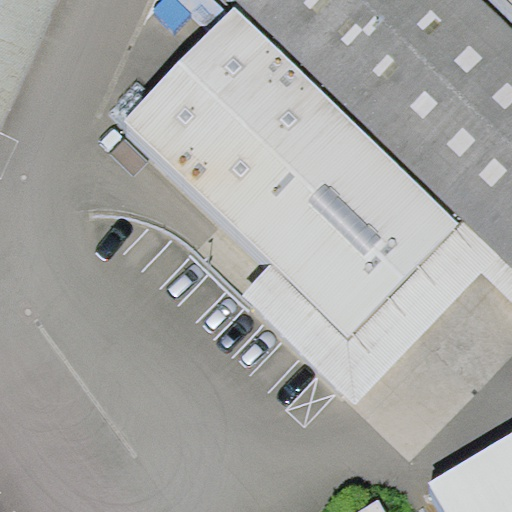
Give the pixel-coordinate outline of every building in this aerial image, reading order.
[(0,0),(0,158),(70,0),(0,0)] [(230,0),(511,272),(511,41),(469,0),(230,0)] [(511,0),(469,0),(511,41),(511,0)] [(350,352),(456,244),(235,28),(129,136),(350,352)] [(388,511),(377,494),(347,511),(388,511)]
